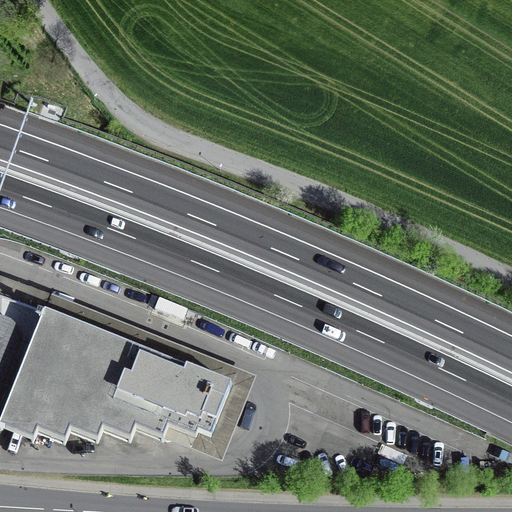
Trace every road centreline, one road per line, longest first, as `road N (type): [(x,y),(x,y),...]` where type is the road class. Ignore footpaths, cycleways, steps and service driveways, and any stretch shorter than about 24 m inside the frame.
road 1 (residential): [(36,0),(127,112),(170,139),(387,220),(511,279)]
road 2 (motorway): [(0,188),(196,262),(511,402)]
road 3 (motorway): [(511,356),(296,258),(0,143)]
road 4 (primary): [(0,501),(127,511)]
